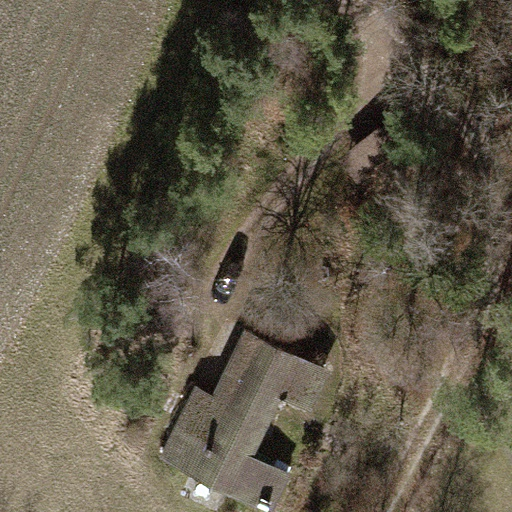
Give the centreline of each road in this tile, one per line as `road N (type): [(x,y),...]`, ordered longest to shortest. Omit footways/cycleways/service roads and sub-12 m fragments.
road 1 (track): [(511,276),(497,326),(406,511)]
road 2 (track): [(385,0),(511,131)]
